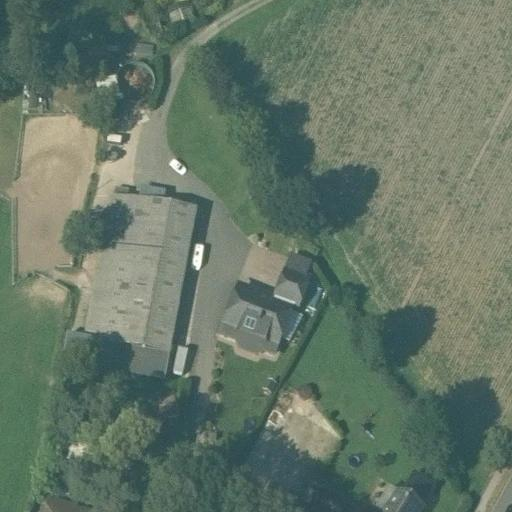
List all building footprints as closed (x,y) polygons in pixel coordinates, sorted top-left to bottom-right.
[(127,74),(128,93),(150,92),(149,72),(127,74)] [(196,210),(113,195),(86,338),(169,353),(196,210)] [(286,271),(274,302),(291,308),(290,310),(296,312),(308,279),(286,271)] [(274,302),(239,288),(221,332),(273,352),(290,310),(291,308),(274,302)] [(171,371),(182,373),(186,351),(174,349),(171,371)] [(161,405),(162,417),(180,416),(180,404),(161,405)] [(323,493),(310,511),(343,511),(346,508),(323,493)] [(418,511),(420,509),(398,494),(386,511),(418,511)] [(44,511),(86,511),(48,499),(44,511)]
